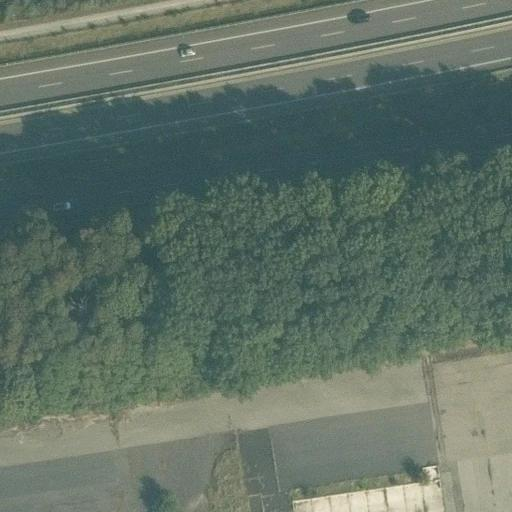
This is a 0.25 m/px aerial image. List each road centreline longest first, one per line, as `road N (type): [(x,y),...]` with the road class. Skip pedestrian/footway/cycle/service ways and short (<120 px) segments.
road 1 (motorway): [(0,141),(511,45)]
road 2 (motorway): [(511,0),(0,95)]
road 3 (tertiary): [(0,214),(511,136)]
road 4 (track): [(214,0),(0,36)]
